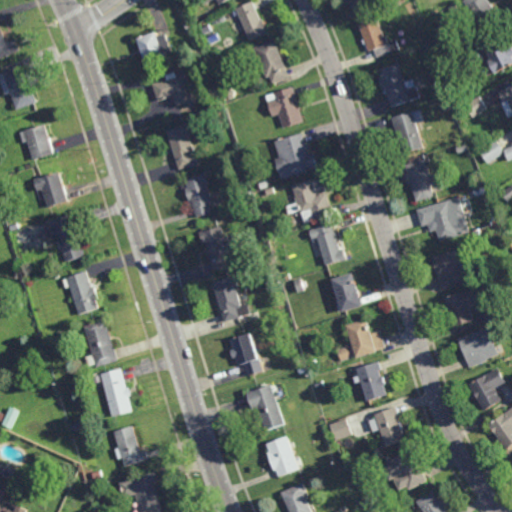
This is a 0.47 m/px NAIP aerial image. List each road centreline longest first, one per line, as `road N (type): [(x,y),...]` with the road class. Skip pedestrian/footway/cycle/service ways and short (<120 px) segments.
road 1 (residential): [(498,511),(441,410),(334,70),(303,0)]
road 2 (tertiary): [(62,0),(231,511)]
